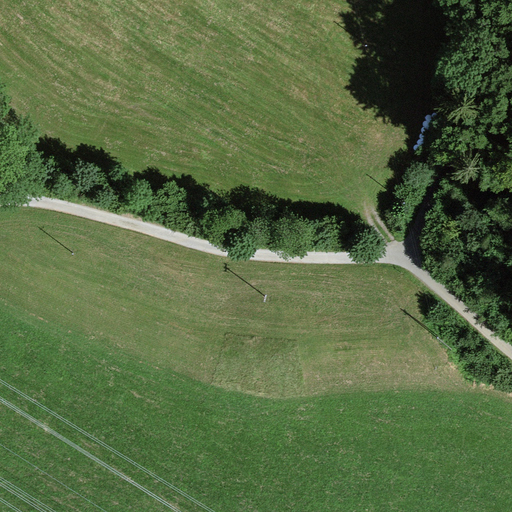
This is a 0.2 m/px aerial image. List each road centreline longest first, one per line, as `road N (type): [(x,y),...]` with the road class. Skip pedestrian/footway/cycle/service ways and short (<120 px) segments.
road 1 (track): [(0,199),(68,204),(217,248),(310,258),(416,253)]
road 2 (track): [(416,253),(414,223),(432,180),(494,98),(501,0)]
road 3 (track): [(511,352),(416,253)]
